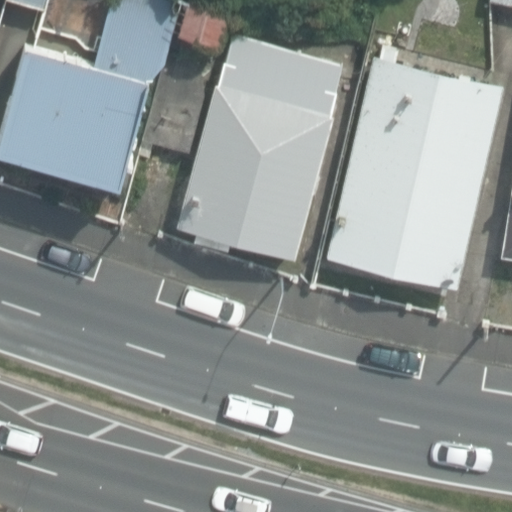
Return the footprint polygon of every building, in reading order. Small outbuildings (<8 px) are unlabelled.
[(18,0),(43,10),(37,24),(77,40),(93,0),(18,0)] [(140,19),(145,2),(138,0),(111,0),(99,43),(159,60),(169,27),(140,19)] [(185,0),(171,40),(214,56),(229,15),(186,0),(185,0)] [(158,74),(34,39),(4,146),(128,180),(158,74)] [(508,83),(375,49),(324,248),(457,282),(508,83)] [(339,111),(221,78),(182,218),(299,251),(339,111)]
